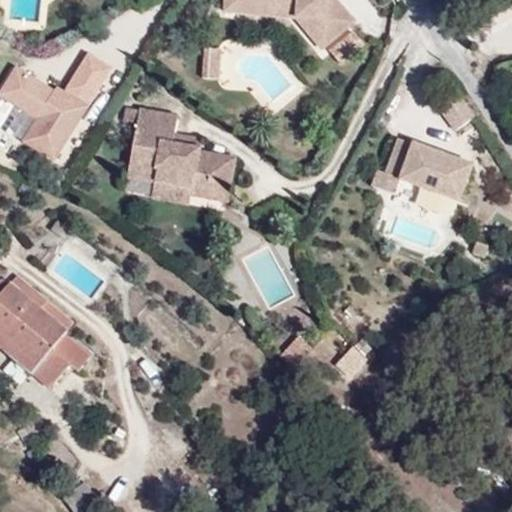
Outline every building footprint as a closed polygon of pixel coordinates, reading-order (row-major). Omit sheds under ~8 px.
[(224,0),(223,12),(259,15),(260,0),(274,0),(297,2),(296,18),(324,53),(357,26),(342,7),(337,7),(331,0),(224,0)] [(296,18),(297,2),(274,0),(260,0),(259,15),(296,18)] [(219,80),(221,49),(202,48),(201,79),(219,80)] [(64,91),(62,94),(54,89),(16,66),(0,91),(0,94),(37,117),(22,141),(54,160),(111,67),(88,52),(64,91)] [(452,121),(471,107),(454,85),(435,99),(452,121)] [(56,86),(54,89),(62,94),(64,91),(56,86)] [(136,131),(138,114),(116,97),(114,115),(136,131)] [(229,190),(234,156),(201,151),(202,148),(175,144),(177,132),(180,117),(139,111),(138,114),(136,131),(131,161),(157,165),(154,184),(153,188),(195,195),(208,197),(209,187),(229,190)] [(467,157),(392,127),(377,164),(371,162),(365,178),(387,187),(394,171),(453,194),(467,157)] [(202,148),(204,136),(177,132),(175,144),(202,148)] [(157,165),(131,161),(128,180),(154,184),(157,165)] [(228,200),(229,190),(209,187),(208,197),(228,200)] [(193,206),(195,195),(153,188),(152,199),(193,206)] [(0,288),(0,301),(22,273),(16,269),(0,288)] [(82,319),(22,273),(0,302),(0,314),(54,356),(82,319)] [(54,356),(0,314),(0,331),(46,367),(54,356)] [(77,326),(46,367),(64,381),(83,356),(92,363),(104,347),(77,326)] [(293,331),(277,348),(290,360),(306,343),(293,331)] [(364,352),(348,337),(331,355),(347,370),(364,352)] [(136,502),(153,481),(124,459),(107,480),(136,502)]
